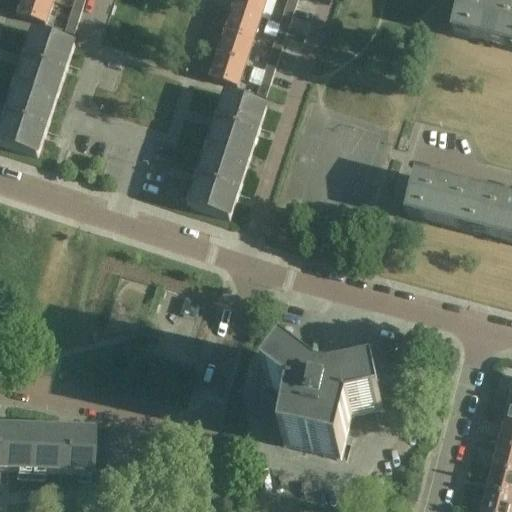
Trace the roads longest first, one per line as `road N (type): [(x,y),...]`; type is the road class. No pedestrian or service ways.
road 1 (residential): [(242,266),(328,0)]
road 2 (residential): [(482,332),(254,270)]
road 3 (residential): [(212,433),(0,378)]
road 4 (residential): [(435,511),(482,332)]
road 5 (residential): [(117,227),(144,140),(68,116)]
road 6 (residential): [(212,433),(254,270)]
road 7 (residential): [(242,266),(117,227)]
road 8 (residential): [(117,227),(0,187)]
